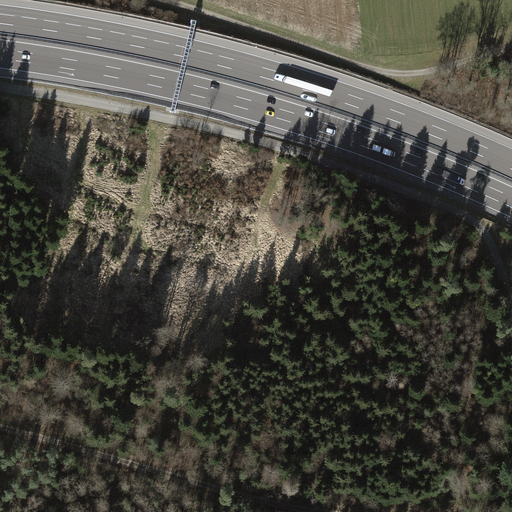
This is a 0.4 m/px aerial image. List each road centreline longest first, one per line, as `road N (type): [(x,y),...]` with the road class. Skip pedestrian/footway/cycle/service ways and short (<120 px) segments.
road 1 (track): [(511,312),(494,247),(461,213),(240,134),(0,90)]
road 2 (motorway): [(0,53),(286,115),(511,202)]
road 3 (motorway): [(511,169),(380,115),(231,68),(0,23)]
road 4 (track): [(159,0),(403,74),(440,72),(511,49)]
road 5 (track): [(277,511),(0,432)]
